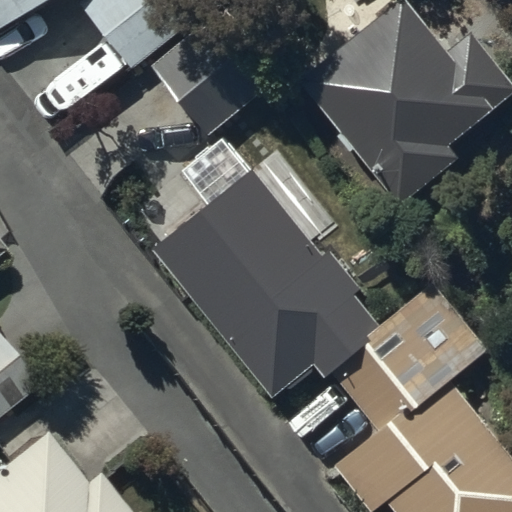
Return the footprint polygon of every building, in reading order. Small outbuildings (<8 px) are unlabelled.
[(0,0),(0,12),(20,0),(0,0)] [(88,0),(128,52),(195,0),(88,0)] [(295,61),(247,0),(226,0),(153,56),(209,128),(295,61)] [(451,33),(425,0),(382,0),(304,65),(373,150),(382,142),(390,153),(380,161),(401,187),(460,140),(450,127),(460,119),(464,123),(488,103),(486,100),(511,79),(511,59),(475,14),(451,33)] [(327,238),(261,152),(251,156),(225,123),(177,160),(182,167),(142,198),(158,219),(154,222),(277,380),(291,369),(294,373),(319,353),(316,350),(319,347),(332,364),(338,359),(381,415),(337,449),(374,497),(390,484),(411,511),(511,511),(511,436),(457,365),(489,340),(434,269),(381,310),(358,279),(365,274),(333,233),(327,238)] [(0,244),(10,236),(0,224),(0,244)] [(0,403),(41,371),(0,318),(0,403)] [(45,418),(0,453),(0,511),(135,511),(96,463),(87,470),(45,418)]
